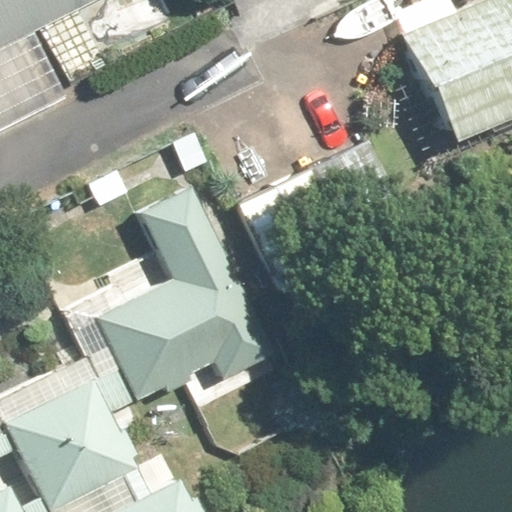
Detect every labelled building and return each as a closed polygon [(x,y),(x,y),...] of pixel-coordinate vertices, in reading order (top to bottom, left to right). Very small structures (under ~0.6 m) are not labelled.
[(0,0),(0,31),(14,25),(65,0),(0,0)] [(428,0),(379,0),(364,7),(427,152),(511,115),(511,0),(494,0),(439,24),(428,0)] [(350,134),(220,198),(251,260),(381,195),(350,134)] [(277,381),(185,183),(116,214),(147,281),(70,317),(86,351),(114,410),(173,383),(190,421),(277,381)] [(150,488),(114,410),(86,351),(0,390),(0,433),(36,511),(181,511),(166,480),(150,488)]
